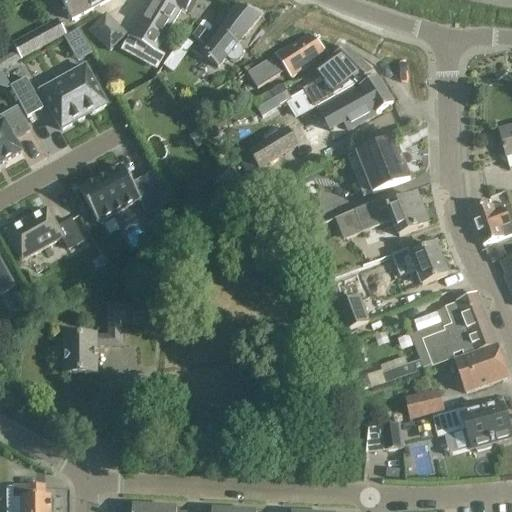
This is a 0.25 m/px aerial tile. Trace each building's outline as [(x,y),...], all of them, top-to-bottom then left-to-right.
[(61,0),(72,21),(87,13),(110,0),(61,0)] [(152,0),(129,38),(155,53),(181,11),(186,13),(192,0),(152,0)] [(237,7),(220,32),(202,54),(220,69),(226,60),(230,62),(231,63),(235,63),(238,62),(241,59),(242,58),(242,54),(242,52),(240,48),(236,45),(259,17),(237,7)] [(100,43),(117,26),(106,14),(88,32),(100,43)] [(16,52),(0,61),(0,72),(65,36),(56,20),(12,45),(16,52)] [(82,31),(67,36),(76,62),(91,57),(82,31)] [(308,35),(275,56),(247,74),(257,90),(286,72),(291,78),(326,55),(308,35)] [(346,48),(332,59),(316,71),(328,88),(334,83),(343,95),(358,86),(372,74),(346,48)] [(40,93),(62,131),(107,106),(86,68),(40,93)] [(1,73),(0,73),(0,88),(8,90),(10,89),(1,73)] [(348,130),(363,122),(393,104),(376,78),(359,88),(319,111),(248,152),(248,153),(236,160),(246,177),(258,170),(259,171),(297,149),(292,139),(304,133),(308,142),(329,131),(344,123),(348,130)] [(43,110),(26,79),(10,88),(28,119),(43,110)] [(281,87),(254,103),(264,118),(291,102),(281,87)] [(247,107),(200,131),(204,139),(251,115),(247,107)] [(0,166),(22,154),(15,141),(29,133),(17,110),(0,119),(0,166)] [(511,127),(499,131),(507,159),(511,157),(511,127)] [(394,141),(357,155),(372,195),(410,180),(394,141)] [(80,192),(98,225),(99,225),(99,224),(140,202),(148,217),(168,205),(152,176),(137,183),(138,185),(133,187),(123,169),(121,169),(122,170),(81,192),(80,192)] [(247,199),(238,180),(224,187),(233,206),(247,199)] [(417,197),(386,209),(380,211),(377,204),(335,220),(343,240),(392,221),(399,238),(428,226),(417,197)] [(483,247),(503,239),(511,235),(511,231),(501,205),(492,208),(491,204),(470,212),(483,247)] [(6,234),(22,263),(63,240),(69,251),(83,243),(71,221),(57,229),(47,211),(6,234)] [(511,244),(503,249),(507,258),(511,255),(511,244)] [(442,262),(436,247),(410,257),(407,250),(391,256),(400,278),(415,272),(421,287),(447,276),(447,275),(449,274),(450,270),(447,263),(444,261),(442,262)] [(511,258),(500,264),(510,286),(511,285),(511,258)] [(0,296),(15,288),(0,261),(0,296)] [(237,264),(226,281),(237,288),(240,283),(253,291),(260,279),(237,264)] [(379,368),(385,386),(453,362),(497,347),(476,295),(456,304),(436,311),(441,326),(411,336),(420,362),(407,366),(404,359),(379,368)] [(360,297),(333,307),(343,334),(370,323),(360,297)] [(95,375),(94,349),(123,349),(123,326),(157,325),(156,305),(107,306),(107,338),(65,338),(66,363),(66,375),(95,375)] [(497,347),(453,362),(465,395),(509,379),(498,347),(497,347)] [(409,421),(445,413),(440,393),(405,401),(409,421)] [(508,424),(504,407),(468,416),(466,410),(433,419),(438,439),(465,431),(470,451),(476,449),(477,453),(490,450),(489,446),(511,439),(511,436),(511,434),(511,433),(511,425),(511,424),(508,424)] [(385,452),(400,451),(397,428),(382,430),(385,452)] [(20,511),(50,511),(51,498),(45,498),(45,487),(27,487),(27,498),(21,498),(20,511)]
